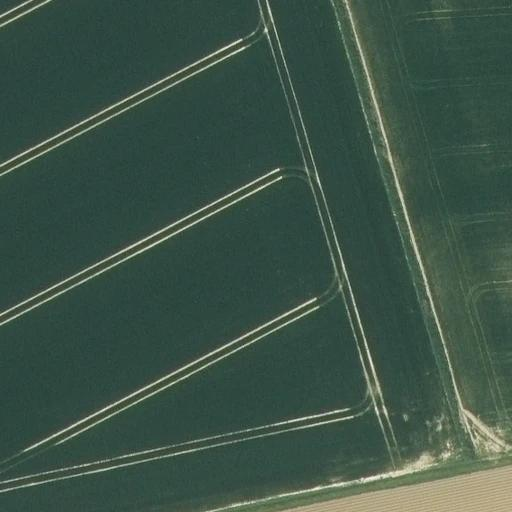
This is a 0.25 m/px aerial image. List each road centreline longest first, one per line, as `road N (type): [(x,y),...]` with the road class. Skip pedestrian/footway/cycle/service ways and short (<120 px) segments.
road 1 (track): [(333,0),(467,469)]
road 2 (track): [(265,511),(511,460)]
